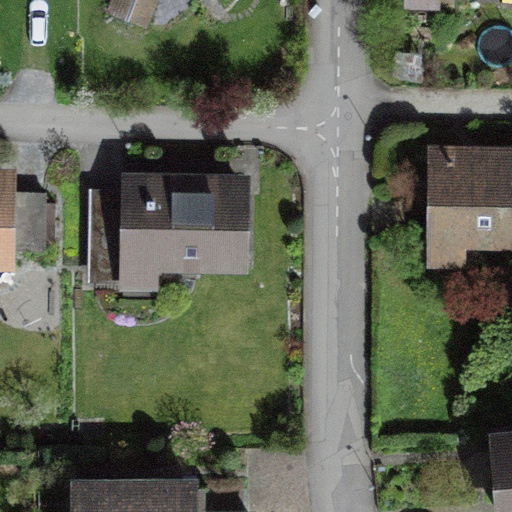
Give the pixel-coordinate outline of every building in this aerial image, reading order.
[(511,142),(426,140),(424,234),(511,235),(511,142)] [(226,162),(141,163),(141,182),(121,182),(121,257),(246,257),(245,181),(226,181),(226,162)] [(0,258),(15,259),(15,184),(0,183),(0,258)] [(511,511),(511,434),(495,435),(500,511),(511,511)] [(71,511),(190,511),(190,488),(71,489),(71,511)]
